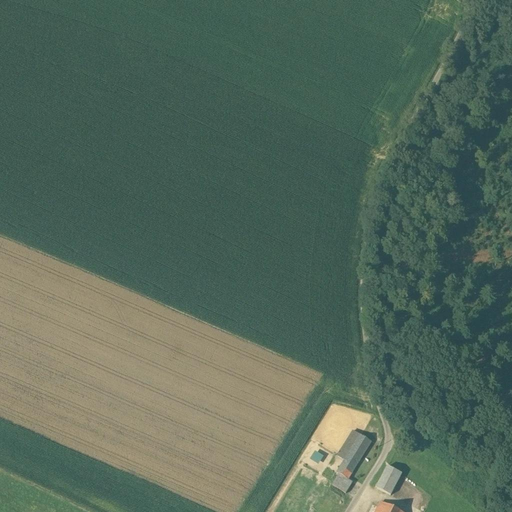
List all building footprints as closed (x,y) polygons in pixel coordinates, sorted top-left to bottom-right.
[(361,436),(338,474),(340,475),(349,481),(372,443),(361,436)] [(425,446),(406,468),(428,486),(446,465),(425,446)] [(316,452),(310,459),(318,465),(324,458),(316,452)] [(402,475),(388,468),(377,489),(391,497),(402,475)] [(349,481),(340,475),(333,486),(347,495),(353,484),(349,481)] [(461,501),(447,491),(439,501),(452,511),(461,501)] [(398,511),(381,503),(377,511),(398,511)]
